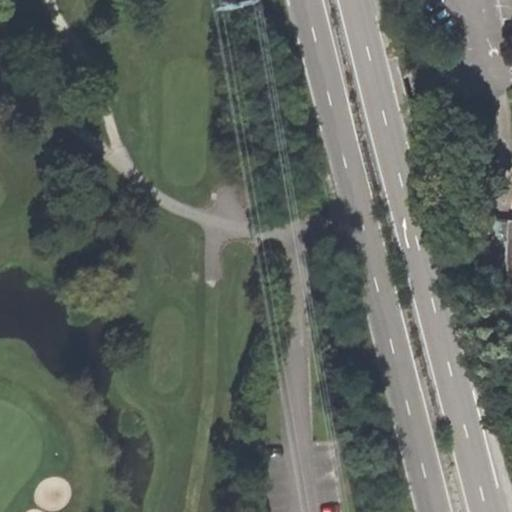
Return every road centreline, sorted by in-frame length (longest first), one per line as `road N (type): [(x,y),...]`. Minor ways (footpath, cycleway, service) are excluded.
road 1 (primary): [(486,511),(358,0)]
road 2 (primary): [(308,0),(436,511)]
